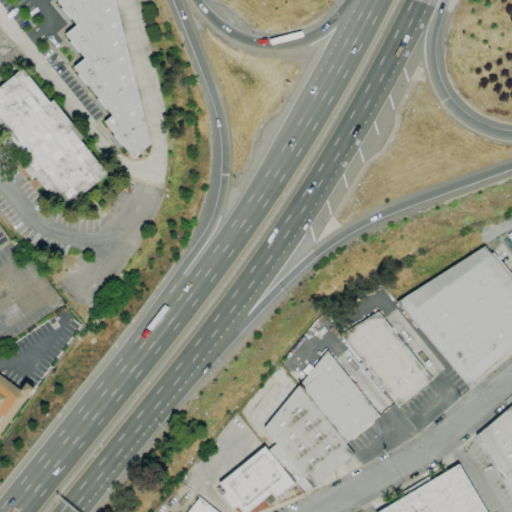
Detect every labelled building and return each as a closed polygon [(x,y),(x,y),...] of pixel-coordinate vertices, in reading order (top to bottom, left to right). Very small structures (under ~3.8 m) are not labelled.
[(114,0),(150,144),(133,157),(104,122),(112,116),(73,68),(85,58),(65,34),(76,25),(57,1),(58,0),(114,0)] [(63,210),(35,177),(32,179),(1,142),(5,139),(0,132),(0,86),(22,69),(50,103),(53,100),(83,138),(80,140),(108,174),(63,210)] [(397,302),(484,247),(491,254),(493,252),(511,274),(511,348),(468,386),(397,302)] [(378,312),(432,379),(426,384),(428,386),(406,404),(404,401),(399,406),(341,334),(378,312)] [(298,386),(327,351),(379,415),(373,420),(375,422),(352,441),(351,438),(345,443),(298,386)] [(0,434),(0,375),(21,390),(26,383),(34,389),(0,434)] [(298,386),(345,443),(354,455),(313,488),(311,486),(303,493),(295,484),(268,450),(276,443),(264,428),(298,386)] [(511,405),(511,495),(476,436),(511,405)] [(295,484),(276,499),(271,493),(247,511),(241,511),(237,506),(233,510),(222,496),(226,492),(219,484),(265,446),(268,450),(295,484)] [(379,511),(404,497),(401,493),(428,477),(430,481),(458,464),(486,511),(379,511)] [(188,511),(200,498),(217,511),(188,511)]
